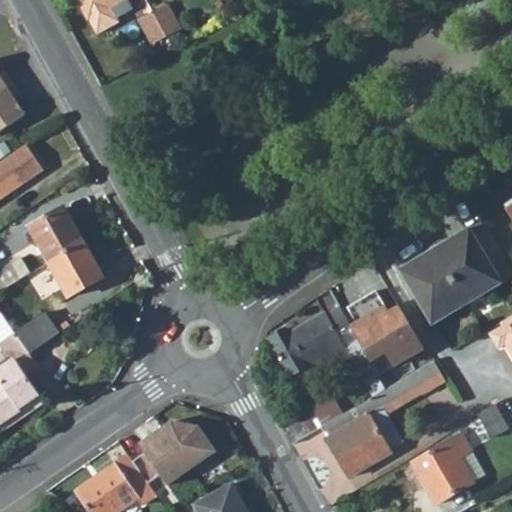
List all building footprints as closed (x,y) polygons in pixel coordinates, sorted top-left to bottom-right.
[(77,0),(87,18),(89,18),(97,33),(115,24),(113,20),(129,11),(123,0),(77,0)] [(178,26),(167,7),(155,14),(166,33),(178,26)] [(166,33),(155,14),(140,22),(151,41),(166,33)] [(0,128),(16,118),(6,102),(12,99),(0,80),(0,128)] [(0,201),(47,169),(30,144),(0,164),(0,201)] [(67,208),(31,228),(50,263),(85,243),(67,208)] [(475,225),(505,277),(511,273),(511,270),(482,221),(475,225)] [(502,283),(470,229),(402,269),(434,323),(502,283)] [(85,243),(50,263),(69,298),(105,278),(85,243)] [(31,274),(23,260),(12,266),(20,280),(31,274)] [(0,292),(20,280),(12,266),(0,272),(0,292)] [(341,311),(372,361),(385,353),(394,367),(423,349),(401,312),(391,318),(375,290),(341,311)] [(339,307),(325,316),(322,311),(288,331),(286,327),(267,339),(288,374),(342,344),(372,395),(387,387),(372,361),(341,311),(339,307)] [(0,423),(40,396),(27,376),(40,367),(30,354),(16,335),(2,314),(0,315),(0,348),(1,350),(0,351),(0,423)] [(59,334),(45,314),(16,335),(30,354),(59,334)] [(511,337),(511,315),(502,321),(511,337)] [(444,378),(433,360),(398,381),(406,394),(409,400),(444,378)] [(372,395),(343,412),(342,413),(320,426),(349,477),(390,453),(389,451),(403,441),(384,407),(406,394),(398,381),(387,387),(372,395)] [(291,443),(320,426),(342,413),(332,397),(320,405),(316,399),(279,421),(291,443)] [(479,416),(492,440),(510,430),(497,405),(490,409),(479,416)] [(168,485),(216,450),(199,426),(171,422),(140,445),(139,446),(145,454),(133,463),(148,484),(160,475),(168,485)] [(471,452),(461,435),(413,463),(436,504),(473,483),(460,458),(471,452)] [(460,458),(473,483),(484,477),(471,452),(460,458)] [(133,463),(128,456),(77,491),(91,511),(121,511),(138,501),(143,507),(157,498),(148,484),(133,463)] [(246,511),(231,483),(193,503),(197,511),(246,511)] [(181,510),(181,511),(197,511),(193,503),(181,510)]
